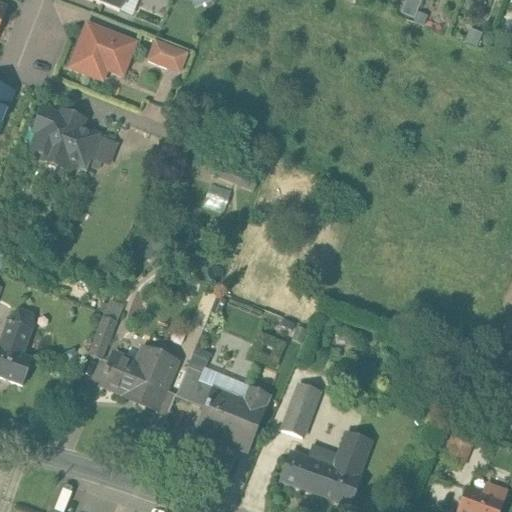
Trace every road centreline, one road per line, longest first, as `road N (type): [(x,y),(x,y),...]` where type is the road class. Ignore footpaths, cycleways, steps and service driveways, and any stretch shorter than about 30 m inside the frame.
road 1 (residential): [(212,511),(0,443)]
road 2 (residential): [(31,73),(170,127)]
